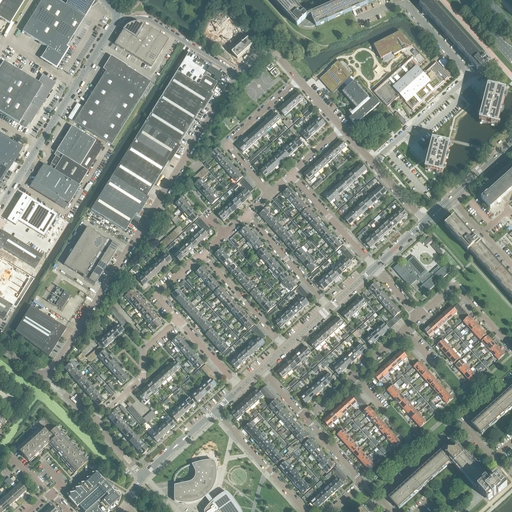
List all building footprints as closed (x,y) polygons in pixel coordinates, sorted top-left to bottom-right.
[(0,0),(0,18),(10,24),(24,0),(0,0)] [(85,17),(66,5),(57,0),(41,0),(22,32),(49,49),(44,58),(55,65),(63,52),(85,17)] [(68,0),(66,5),(85,17),(90,9),(95,0),(68,0)] [(273,0),(298,27),(300,24),(301,25),(303,26),(304,26),(305,26),(306,27),(308,27),(309,27),(310,27),(312,27),(313,26),(314,26),(316,26),(316,27),(351,12),(378,0),(344,0),(317,12),(315,11),(313,10),(311,10),(307,10),(305,11),(303,13),(300,10),(291,0),(273,0)] [(436,1),(435,0),(426,0),(420,6),(478,71),(488,61),(489,60),(489,59),(489,58),(488,57),(488,56),(486,54),(483,56),(435,3),(435,2),(436,1)] [(123,30),(123,31),(114,44),(151,68),(168,40),(145,26),(144,25),(143,24),(141,24),(140,23),(138,23),(137,23),(136,23),(134,23),(133,23),(131,24),(130,24),(129,25),(127,26),(126,27),(125,28),(124,29),(123,30)] [(400,32),(374,45),(381,59),(393,53),(394,56),(400,53),(405,50),(407,52),(404,55),(407,59),(409,57),(409,58),(410,59),(374,92),(383,102),(388,108),(399,98),(398,98),(398,97),(398,96),(399,96),(400,96),(401,96),(402,96),(406,102),(405,102),(414,111),(423,102),(425,100),(427,103),(434,97),(432,94),(450,78),(443,70),(436,63),(426,72),(426,73),(426,74),(425,74),(424,74),(424,73),(424,74),(423,75),(417,68),(426,61),(414,47),(412,45),(412,44),(400,32)] [(220,56),(222,57),(229,61),(232,59),(225,52),(220,56)] [(189,53),(177,72),(194,82),(211,93),(222,76),(209,68),(211,66),(189,53)] [(84,107),(81,105),(80,107),(77,105),(68,118),(111,145),(151,82),(111,58),(104,70),(106,71),(84,107)] [(0,67),(0,112),(6,116),(19,124),(21,119),(29,124),(38,109),(39,110),(44,103),(42,103),(54,84),(42,76),(38,82),(4,61),(0,67)] [(331,69),(319,79),(333,94),(344,83),(352,77),(352,76),(338,61),(330,68),(331,69)] [(280,74),(280,73),(276,69),(271,73),(275,78),(280,74)] [(177,72),(156,106),(191,128),(194,124),(193,123),(200,111),(203,112),(214,95),(211,93),(194,82),(177,72)] [(352,77),(344,83),(347,86),(354,80),(352,77)] [(344,91),(345,93),(359,107),(368,99),(357,86),(358,85),(355,81),(344,91)] [(480,119),(479,121),(482,122),(485,123),(492,125),(495,125),(497,126),(498,125),(499,121),(501,111),(502,107),(505,96),(506,92),(506,91),(488,87),(488,88),(486,95),(485,97),(485,98),(484,103),(484,104),(483,107),(482,110),(481,115),(480,119)] [(298,93),(293,97),(298,104),(303,99),(298,93)] [(293,97),(288,101),(294,108),(298,104),(293,97)] [(352,122),(354,120),(357,124),(365,117),(364,116),(366,115),(379,104),(373,98),(372,99),(371,99),(349,119),(352,122)] [(288,101),(283,106),(289,112),(294,108),(288,101)] [(156,106),(145,123),(179,145),(187,132),(188,133),(191,128),(156,106)] [(289,112),(283,106),(279,110),(284,116),(289,112)] [(275,113),(270,117),(276,123),(281,119),(275,113)] [(270,117),(266,121),(271,128),(276,123),(270,117)] [(398,120),(404,126),(407,123),(401,117),(398,120)] [(320,118),(315,122),(321,128),(325,124),(320,118)] [(266,121),(261,126),(267,132),(271,128),(266,121)] [(315,122),(310,126),(316,133),(321,128),(315,122)] [(145,123),(134,140),(169,162),(168,162),(170,163),(174,156),(173,155),(175,151),(176,152),(180,145),(179,145),(145,123)] [(56,156),(53,160),(83,179),(88,171),(103,146),(96,141),(72,126),(54,155),(56,156)] [(261,126),(256,130),(262,136),(267,132),(261,126)] [(310,126),(305,131),(311,137),(316,133),(310,126)] [(256,130),(252,134),(257,140),(262,136),(256,130)] [(311,137),(305,131),(301,135),(307,141),(311,137)] [(0,187),(2,188),(1,189),(4,186),(4,185),(1,183),(9,171),(16,160),(23,148),(16,143),(15,142),(15,143),(0,133),(0,187)] [(252,134),(247,138),(252,145),(257,140),(252,134)] [(247,138),(242,142),(248,149),(252,145),(247,138)] [(297,138),(293,142),(298,148),(303,144),(297,138)] [(134,140),(124,158),(159,180),(162,176),(161,175),(168,162),(169,162),(134,140)] [(427,164),(425,170),(428,170),(431,171),(437,173),(439,173),(443,174),(443,171),(444,169),(444,168),(445,166),(445,165),(445,163),(446,160),(447,157),(448,153),(448,150),(449,147),(450,145),(450,144),(433,140),(432,143),(431,146),(431,148),(430,149),(430,151),(430,152),(428,157),(428,158),(427,160),(427,162),(427,164)] [(341,141),(336,145),(342,151),(346,147),(341,141)] [(248,149),(242,142),(238,147),(243,153),(248,149)] [(293,142),(288,146),(294,153),(298,148),(293,142)] [(336,145),(332,150),(337,156),(342,151),(336,145)] [(288,146),(283,150),(289,157),(294,153),(288,146)] [(211,155),(216,159),(222,154),(218,149),(211,155)] [(283,150),(278,155),(284,161),(289,157),(283,150)] [(332,150),(327,154),(332,160),(337,156),(332,150)] [(216,159),(220,164),(226,158),(222,154),(216,159)] [(327,154),(322,158),(327,164),(332,160),(327,154)] [(278,155),(274,159),(280,165),(284,161),(278,155)] [(124,158),(113,175),(147,196),(155,183),(156,184),(159,180),(124,158)] [(220,164),(224,169),(231,163),(226,158),(220,164)] [(322,158),(318,162),(323,168),(327,164),(322,158)] [(274,159),(269,163),(275,169),(280,165),(274,159)] [(44,164),(29,187),(64,209),(68,204),(68,205),(69,204),(80,186),(79,186),(83,179),(53,160),(49,167),(44,164)] [(318,162),(313,166),(319,172),(323,168),(318,162)] [(224,169),(228,174),(235,168),(231,163),(224,169)] [(269,163),(265,167),(270,174),(275,169),(269,163)] [(361,164),(357,168),(362,174),(367,170),(361,164)] [(313,166),(308,170),(314,176),(319,172),(313,166)] [(270,174),(265,167),(260,172),(265,178),(270,174)] [(228,174),(233,178),(239,173),(235,168),(228,174)] [(357,168),(352,172),(358,179),(362,174),(357,168)] [(314,176),(308,170),(304,175),(310,182),(315,178),(314,176)] [(511,171),(487,194),(486,194),(485,193),(484,193),(483,194),(482,194),(481,195),(481,196),(481,198),(481,199),(491,209),(511,190),(511,171)] [(352,172),(347,177),(353,183),(358,179),(352,172)] [(239,173),(233,178),(237,183),(243,177),(239,173)] [(102,192),(136,214),(137,214),(142,208),(141,207),(143,203),(144,204),(148,197),(147,196),(113,175),(102,192)] [(195,185),(199,190),(206,184),(202,180),(201,180),(197,176),(194,178),(198,183),(195,185)] [(347,177),(343,181),(348,187),(353,183),(347,177)] [(343,181),(338,185),(344,191),(348,187),(343,181)] [(199,190),(204,195),(210,189),(206,184),(199,190)] [(338,185),(334,189),(339,195),(344,191),(338,185)] [(381,186),(376,190),(382,196),(387,192),(381,186)] [(283,194),(288,199),(294,193),(290,188),(283,194)] [(204,195),(208,200),(215,194),(210,189),(204,195)] [(334,189),(329,193),(335,199),(339,195),(334,189)] [(246,190),(241,194),(247,201),(252,196),(250,194),(248,192),(246,190)] [(376,190),(372,194),(377,200),(382,196),(376,190)] [(136,214),(102,192),(91,210),(126,231),(136,214)] [(288,199),(292,203),(298,198),(294,193),(288,199)] [(335,199),(329,193),(324,197),(330,204),(335,199)] [(23,195),(7,220),(8,221),(15,226),(18,221),(44,237),(57,215),(31,199),(25,195),(23,194),(23,195)] [(215,194),(208,200),(213,205),(219,199),(215,194)] [(241,194),(237,198),(243,205),(247,201),(241,194)] [(372,194),(367,199),(372,205),(377,200),(372,194)] [(175,204),(180,209),(186,203),(182,198),(175,204)] [(237,198),(232,203),(238,209),(243,205),(237,198)] [(292,203),(296,208),(302,202),(298,198),(292,203)] [(367,199),(362,203),(368,209),(372,205),(367,199)] [(302,202),(296,208),(300,213),(307,207),(302,202)] [(180,209),(184,213),(184,214),(190,208),(186,203),(180,209)] [(232,203),(227,207),(233,213),(238,209),(232,203)] [(362,203),(358,207),(363,213),(368,209),(362,203)] [(227,207),(223,211),(228,217),(233,213),(227,207)] [(358,207),(353,211),(359,217),(363,213),(358,207)] [(186,220),(194,213),(190,208),(184,214),(184,213),(182,215),(186,220)] [(302,214),(306,219),(313,213),(308,208),(302,214)] [(260,215),(264,220),(270,214),(266,209),(260,215)] [(402,209),(397,213),(403,219),(407,215),(402,209)] [(228,217),(223,211),(218,215),(224,222),(228,217)] [(353,211),(349,215),(354,221),(359,217),(353,211)] [(194,213),(186,220),(188,222),(190,220),(192,223),(199,217),(194,213)] [(306,219),(310,224),(317,218),(313,213),(306,219)] [(397,213),(392,217),(398,224),(403,219),(397,213)] [(264,220),(268,225),(275,219),(270,214),(264,220)] [(354,221),(349,215),(344,219),(350,225),(354,221)] [(268,225),(272,229),(279,224),(281,222),(277,217),(275,219),(268,225)] [(392,217),(388,221),(393,228),(398,224),(392,217)] [(445,226),(467,250),(468,252),(469,251),(511,298),(511,278),(479,241),(481,240),(478,236),(475,239),(455,217),(445,226)] [(310,224),(315,228),(321,223),(317,218),(310,224)] [(388,221),(383,226),(389,232),(393,228),(388,221)] [(315,228),(319,233),(325,227),(321,223),(315,228)] [(272,229),(277,234),(283,228),(279,224),(272,229)] [(383,226),(378,230),(384,236),(389,232),(383,226)] [(64,265),(76,273),(77,272),(84,276),(83,277),(95,285),(119,247),(106,239),(106,240),(99,236),(99,235),(87,227),(64,265)] [(240,233),(244,238),(251,232),(247,227),(240,233)] [(319,233),(323,238),(329,232),(325,227),(319,233)] [(277,234),(281,239),(287,233),(283,228),(277,234)] [(202,230),(197,234),(203,240),(208,236),(203,231),(202,230)] [(378,230),(374,234),(380,240),(384,236),(378,230)] [(2,231),(0,233),(0,247),(35,269),(43,256),(2,231)] [(244,238),(249,242),(255,236),(251,232),(244,238)] [(323,238),(327,242),(334,237),(329,232),(323,238)] [(281,239),(285,243),(291,238),(287,233),(281,239)] [(197,234),(192,238),(198,245),(203,240),(197,234)] [(374,234),(369,238),(375,244),(380,240),(374,234)] [(251,248),(253,247),(259,241),(256,237),(255,236),(249,242),(247,244),(251,248)] [(285,243),(289,248),(296,242),(298,241),(293,236),(291,238),(285,243)] [(327,242),(331,247),(338,241),(334,237),(327,242)] [(423,243),(426,246),(432,240),(430,237),(423,243)] [(192,238),(187,243),(193,249),(198,245),(192,238)] [(375,244),(369,238),(365,242),(370,248),(375,244)] [(259,241),(253,247),(257,251),(263,246),(259,241)] [(338,241),(331,247),(336,252),(342,246),(338,241)] [(296,242),(289,248),(294,253),(300,247),(296,242)] [(187,243),(183,247),(189,253),(193,249),(187,243)] [(431,246),(440,255),(443,252),(435,243),(431,246)] [(183,247),(178,251),(184,257),(189,253),(183,247)] [(295,254),(299,259),(305,253),(301,248),(295,254)] [(215,255),(219,260),(226,254),(221,249),(215,255)] [(257,254),(261,259),(268,253),(263,249),(257,254)] [(184,257),(178,251),(174,255),(179,262),(184,257)] [(299,259),(303,264),(310,258),(312,256),(307,252),(305,253),(299,259)] [(261,259),(265,264),(272,258),(268,253),(261,259)] [(166,254),(161,258),(166,265),(171,260),(166,254)] [(219,260),(224,265),(230,259),(226,254),(219,260)] [(303,264),(308,268),(314,263),(316,261),(312,256),(310,258),(303,264)] [(400,264),(394,269),(404,281),(409,286),(410,287),(415,282),(418,279),(423,285),(420,288),(426,294),(428,291),(450,272),(444,266),(442,269),(439,266),(429,274),(427,272),(414,256),(402,267),(400,264)] [(0,296),(3,299),(7,292),(17,298),(20,293),(23,288),(26,283),(29,279),(24,275),(25,273),(0,257),(0,296)] [(161,258),(156,263),(162,269),(166,265),(161,258)] [(265,264),(270,268),(276,263),(272,258),(265,264)] [(347,258),(342,262),(348,269),(352,265),(350,262),(348,259),(347,258)] [(224,265),(228,269),(234,264),(230,259),(224,265)] [(342,262),(337,267),(343,273),(348,269),(342,262)] [(156,263),(151,267),(157,273),(162,269),(156,263)] [(270,268),(274,273),(280,267),(276,263),(270,268)] [(314,263),(308,268),(312,273),(318,268),(314,263)] [(228,269),(232,274),(238,268),(234,264),(228,269)] [(151,267),(147,271),(153,277),(157,273),(151,267)] [(196,273),(200,277),(206,272),(202,267),(196,273)] [(276,280),(278,278),(284,272),(280,267),(274,273),(272,275),(276,280)] [(337,267),(332,271),(338,277),(343,273),(337,267)] [(232,274),(236,279),(243,273),(238,268),(232,274)] [(147,271),(142,275),(148,282),(153,277),(147,271)] [(332,271),(328,275),(334,282),(338,277),(332,271)] [(200,277),(204,282),(210,276),(206,272),(200,277)] [(278,278),(282,283),(289,277),(284,272),(278,278)] [(236,279),(240,283),(247,278),(243,273),(236,279)] [(148,282),(142,275),(138,280),(135,277),(132,279),(138,286),(141,284),(143,286),(148,282)] [(328,275),(323,279),(329,286),(334,282),(328,275)] [(204,282),(208,287),(215,281),(210,276),(204,282)] [(285,289),(287,287),(293,282),(289,277),(282,283),(281,284),(285,289)] [(240,283),(245,288),(251,282),(247,278),(240,283)] [(329,286),(323,279),(318,284),(324,290),(329,286)] [(215,281),(208,287),(213,292),(219,286),(215,281)] [(251,282),(245,288),(249,293),(255,287),(257,285),(255,282),(253,284),(251,282)] [(287,287),(291,292),(297,287),(293,282),(287,287)] [(369,290),(373,294),(380,289),(375,284),(369,290)] [(64,292),(65,291),(57,287),(47,302),(55,307),(55,306),(61,310),(70,296),(64,292)] [(214,293),(218,298),(224,292),(220,287),(214,293)] [(124,297),(128,301),(136,294),(135,293),(134,293),(134,290),(133,289),(124,297)] [(171,295),(176,300),(182,294),(178,289),(171,295)] [(251,294),(255,299),(261,293),(257,289),(251,294)] [(373,294),(377,299),(384,293),(380,289),(373,294)] [(3,299),(13,306),(17,298),(7,292),(3,299)] [(218,298),(222,302),(229,297),(224,292),(218,298)] [(255,299),(259,304),(265,298),(261,293),(255,299)] [(377,299),(382,304),(388,298),(384,293),(377,299)] [(128,301),(132,305),(140,297),(140,296),(137,296),(137,295),(136,294),(128,301)] [(176,300),(180,304),(186,299),(182,294),(176,300)] [(12,306),(0,297),(0,318),(3,320),(9,311),(11,313),(14,308),(12,306)] [(132,305),(135,309),(144,302),(143,301),(141,301),(141,298),(140,297),(132,305)] [(222,302),(227,307),(233,301),(229,297),(222,302)] [(303,297),(298,302),(304,308),(309,304),(306,301),(304,299),(303,297)] [(361,297),(356,302),(362,308),(366,304),(361,297)] [(259,304),(263,308),(269,303),(265,298),(259,304)] [(382,304),(386,308),(392,303),(388,298),(382,304)] [(180,304),(184,309),(190,304),(186,299),(180,304)] [(227,307),(231,312),(237,306),(233,301),(227,307)] [(269,303),(263,308),(267,313),(273,308),(274,308),(276,306),(272,301),(269,303)] [(135,309),(139,313),(148,305),(147,304),(144,304),(144,303),(144,302),(135,309)] [(298,302),(293,306),(299,312),(304,308),(298,302)] [(356,302),(351,306),(357,312),(362,308),(356,302)] [(386,308),(390,313),(396,307),(392,303),(386,308)] [(184,309),(188,314),(195,308),(190,304),(184,309)] [(139,313),(142,317),(151,310),(150,309),(149,309),(149,306),(148,305),(139,313)] [(15,332),(49,357),(62,336),(67,329),(60,325),(31,306),(15,332)] [(231,312),(235,316),(241,311),(237,306),(231,312)] [(293,306),(289,310),(294,317),(299,312),(293,306)] [(351,306),(347,310),(352,316),(357,312),(351,306)] [(452,306),(447,311),(453,317),(458,312),(456,311),(454,308),(452,306)] [(394,318),(396,316),(398,314),(401,312),(396,307),(390,313),(394,318)] [(188,314),(193,319),(199,313),(195,308),(188,314)] [(142,317),(146,321),(155,313),(154,312),(151,312),(151,311),(151,310),(142,317)] [(289,310),(284,314),(290,321),(294,317),(289,310)] [(352,316),(347,310),(342,315),(348,321),(352,316)] [(235,316),(239,321),(246,315),(241,311),(235,316)] [(447,311),(443,315),(448,321),(453,317),(447,311)] [(146,321),(150,325),(156,319),(158,318),(157,317),(156,317),(156,314),(155,313),(146,321)] [(193,319),(197,323),(203,318),(199,313),(193,319)] [(284,314),(279,319),(285,325),(290,321),(284,314)] [(239,321),(243,326),(250,320),(246,315),(239,321)] [(443,315),(438,319),(444,325),(448,321),(443,315)] [(463,322),(467,327),(473,321),(469,316),(463,322)] [(197,323),(201,328),(207,322),(203,318),(197,323)] [(338,318),(333,322),(339,329),(343,324),(338,318)] [(150,325),(148,327),(153,333),(162,325),(161,325),(161,323),(159,321),(157,321),(157,320),(156,319),(150,325)] [(285,325),(279,319),(275,323),(280,329),(285,325)] [(438,319),(433,323),(439,329),(444,325),(438,319)] [(250,320),(243,326),(248,331),(254,325),(250,320)] [(467,327),(472,331),(478,326),(473,321),(467,327)] [(207,322),(201,328),(205,333),(212,327),(207,322)] [(333,322),(328,327),(334,333),(339,329),(333,322)] [(384,323),(379,328),(385,334),(390,330),(384,323)] [(433,323),(429,327),(434,333),(439,329),(433,323)] [(114,329),(119,335),(124,331),(118,324),(114,329)] [(472,331),(476,336),(482,330),(478,326),(472,331)] [(328,327),(324,331),(329,337),(334,333),(328,327)] [(434,333),(429,327),(424,331),(430,337),(434,333)] [(379,328),(375,332),(380,338),(385,334),(379,328)] [(109,333),(114,339),(119,335),(114,329),(109,333)] [(205,335),(209,340),(216,334),(212,330),(205,335)] [(482,330),(476,336),(480,341),(486,335),(482,330)] [(324,331),(319,335),(325,341),(329,337),(324,331)] [(368,333),(370,336),(376,342),(380,338),(375,332),(373,334),(371,331),(368,333)] [(104,337),(110,344),(114,339),(109,333),(104,337)] [(209,340),(213,344),(220,339),(216,334),(209,340)] [(319,335),(314,339),(320,346),(325,341),(319,335)] [(172,342),(177,346),(183,341),(178,336),(172,342)] [(376,342),(370,336),(366,340),(371,346),(376,342)] [(99,342),(100,342),(104,347),(105,348),(110,344),(104,337),(99,342)] [(258,337),(258,338),(253,342),(259,348),(264,344),(261,341),(259,338),(258,337)] [(482,342),(486,347),(492,341),(488,337),(482,342)] [(213,344),(218,349),(224,343),(220,339),(213,344)] [(320,346),(314,339),(309,344),(315,350),(320,346)] [(437,346),(441,350),(447,345),(443,340),(437,346)] [(177,346),(181,351),(187,345),(183,341),(177,346)] [(486,347),(490,351),(496,346),(492,341),(486,347)] [(253,342),(249,346),(255,352),(259,348),(253,342)] [(224,343),(218,349),(222,354),(229,349),(224,343)] [(361,344),(356,349),(362,355),(366,350),(361,344)] [(181,351),(185,356),(191,350),(187,345),(181,351)] [(441,350),(446,355),(452,349),(447,345),(441,350)] [(249,346),(244,350),(250,357),(255,352),(249,346)] [(490,351),(494,356),(500,350),(496,346),(490,351)] [(305,347),(300,352),(306,358),(307,358),(311,354),(305,347)] [(356,349),(352,353),(357,359),(362,355),(356,349)] [(446,355),(450,359),(456,354),(452,349),(446,355)] [(98,356),(102,361),(108,355),(104,350),(104,351),(101,353),(99,355),(98,356)] [(185,356),(189,360),(195,355),(191,350),(185,356)] [(244,350),(239,354),(245,361),(250,357),(244,350)] [(500,350),(494,356),(498,360),(505,355),(500,350)] [(402,351),(397,355),(403,361),(408,357),(406,356),(404,353),(402,351)] [(300,352),(296,356),(302,362),(304,364),(308,360),(307,358),(306,358),(300,352)] [(352,353),(347,357),(352,363),(357,359),(352,353)] [(239,354),(235,359),(240,365),(245,361),(239,354)] [(456,354),(450,359),(454,364),(460,358),(456,354)] [(102,361),(106,366),(112,360),(108,355),(102,361)] [(189,360),(193,365),(200,359),(195,355),(189,360)] [(343,361),(342,361),(348,367),(352,363),(347,357),(345,355),(341,359),(343,361)] [(397,355),(392,359),(398,366),(403,361),(397,355)] [(296,356),(291,360),(297,366),(302,362),(296,356)] [(200,359),(193,365),(198,370),(204,364),(200,359)] [(240,365),(235,359),(230,362),(236,369),(240,365)] [(392,359),(388,364),(393,370),(398,366),(392,359)] [(69,373),(75,368),(78,366),(73,360),(72,360),(71,360),(70,360),(70,361),(70,362),(70,363),(70,364),(65,368),(69,373)] [(106,366),(110,370),(117,365),(112,360),(106,366)] [(291,360),(287,364),(292,371),(297,366),(291,360)] [(456,365),(460,370),(466,365),(462,360),(456,365)] [(175,361),(170,365),(176,372),(180,368),(175,361)] [(342,361),(338,365),(343,371),(348,367),(342,361)] [(414,367),(418,372),(424,366),(420,362),(414,367)] [(287,364),(282,368),(288,375),(292,371),(287,364)] [(388,364),(383,368),(389,374),(393,370),(388,364)] [(110,370),(115,375),(121,369),(117,365),(110,370)] [(170,365),(165,370),(171,376),(176,372),(170,365)] [(343,371),(338,365),(333,369),(339,375),(343,371)] [(460,370),(464,375),(470,369),(466,365),(460,370)] [(418,372),(422,377),(428,371),(424,366),(418,372)] [(69,373),(73,378),(80,373),(75,368),(69,373)] [(288,375),(282,368),(277,372),(283,379),(288,375)] [(383,368),(379,372),(384,378),(389,374),(383,368)] [(115,375),(119,380),(125,374),(121,369),(115,375)] [(464,375),(468,379),(474,374),(470,369),(464,375)] [(165,370),(161,374),(166,380),(171,376),(165,370)] [(422,377),(426,381),(432,376),(428,371),(422,377)] [(324,378),(329,384),(334,380),(327,372),(323,376),(324,378)] [(384,378),(379,372),(374,376),(380,382),(384,378)] [(73,378),(77,383),(84,377),(80,373),(73,378)] [(125,374),(119,380),(123,385),(129,379),(125,374)] [(161,374),(156,378),(162,385),(166,380),(161,374)] [(474,374),(468,379),(472,384),(478,379),(474,374)] [(426,381),(431,386),(437,380),(432,376),(426,381)] [(77,383),(82,388),(88,382),(84,377),(77,383)] [(156,378),(151,382),(157,389),(162,385),(156,378)] [(319,382),(325,388),(329,384),(324,378),(320,381),(319,381),(320,380),(318,378),(317,379),(319,382)] [(210,379),(206,383),(211,389),(216,385),(214,382),(211,380),(210,379)] [(431,386),(435,390),(441,385),(437,380),(431,386)] [(82,388),(86,392),(92,387),(88,382),(82,388)] [(151,382),(147,387),(152,393),(157,389),(151,382)] [(319,382),(314,386),(320,392),(325,388),(319,382)] [(206,383),(201,388),(207,394),(211,389),(206,383)] [(387,391),(391,396),(397,390),(393,385),(387,391)] [(435,390),(439,395),(445,389),(441,385),(435,390)] [(314,386),(310,390),(315,396),(320,392),(314,386)] [(86,392),(90,397),(96,391),(92,387),(86,392)] [(147,387),(142,391),(148,397),(152,393),(147,387)] [(201,388),(196,392),(202,398),(207,394),(201,388)] [(439,395),(443,399),(449,394),(445,389),(439,395)] [(258,390),(253,394),(259,400),(264,396),(258,390)] [(310,390),(305,394),(311,401),(315,396),(310,390)] [(391,396),(396,400),(402,395),(397,390),(391,396)] [(511,406),(511,390),(473,426),(476,429),(476,432),(478,433),(479,432),(481,435),(511,406)] [(90,397),(94,402),(100,396),(96,391),(90,397)] [(148,397),(142,391),(137,395),(142,401),(141,402),(143,404),(144,405),(149,400),(147,398),(148,397)] [(202,398),(196,392),(192,396),(197,402),(202,398)] [(253,394),(249,398),(255,404),(259,400),(253,394)] [(311,401),(305,394),(301,399),(306,405),(311,401)] [(449,394),(443,399),(447,404),(453,399),(449,394)] [(396,400),(400,405),(406,399),(402,395),(396,400)] [(100,396),(94,402),(98,406),(105,401),(100,396)] [(351,397),(347,401),(352,407),(357,403),(355,401),(353,399),(351,397)] [(189,398),(185,402),(190,408),(195,404),(189,398)] [(249,398),(244,402),(250,409),(255,404),(249,398)] [(400,405),(404,409),(410,404),(406,399),(400,405)] [(271,412),(273,411),(280,405),(276,401),(267,408),(271,412)] [(347,401),(342,405),(347,411),(352,407),(347,401)] [(185,402),(180,406),(186,413),(190,408),(185,402)] [(244,402),(240,406),(246,413),(250,409),(244,402)] [(404,409),(408,414),(414,408),(410,404),(404,409)] [(273,411),(277,416),(284,410),(280,405),(273,411)] [(342,405),(337,409),(343,415),(347,411),(342,405)] [(180,406),(175,411),(181,417),(186,413),(180,406)] [(240,406),(235,410),(241,417),(246,413),(240,406)] [(363,412),(367,417),(373,412),(369,407),(363,412)] [(408,414),(412,419),(418,413),(414,408),(408,414)] [(337,409),(333,413),(338,419),(343,415),(337,409)] [(241,417),(235,410),(231,414),(237,421),(241,417)] [(277,416),(281,420),(288,414),(284,410),(277,416)] [(181,417),(175,411),(170,415),(176,421),(181,417)] [(108,418),(113,422),(119,417),(114,412),(108,418)] [(367,417),(372,421),(377,416),(373,412),(367,417)] [(333,413),(328,417),(334,423),(338,419),(333,413)] [(412,419),(416,423),(422,418),(418,413),(412,419)] [(281,420),(285,425),(292,419),(288,414),(281,420)] [(372,421),(375,426),(381,420),(377,416),(372,421)] [(29,461),(47,445),(54,439),(49,433),(54,429),(53,427),(53,426),(45,417),(39,422),(42,426),(17,448),(29,461)] [(113,422),(117,427),(123,422),(119,417),(113,422)] [(165,423),(171,430),(176,425),(168,417),(163,421),(165,423)] [(334,423),(328,417),(323,421),(329,428),(334,423)] [(422,418),(416,423),(421,428),(427,422),(422,418)] [(287,431),(289,429),(296,423),(292,419),(285,425),(283,426),(287,431)] [(375,426),(379,430),(385,425),(381,420),(375,426)] [(245,429),(249,433),(255,427),(254,426),(256,424),(253,421),(251,423),(245,429)] [(117,427),(121,432),(127,426),(123,422),(117,427)] [(165,423),(160,427),(166,434),(171,430),(165,423)] [(289,429),(293,433),(300,428),(296,423),(289,429)] [(379,430),(383,434),(389,429),(385,425),(379,430)] [(121,432),(125,436),(131,431),(127,426),(121,432)] [(54,439),(47,445),(50,445),(75,473),(88,462),(57,427),(54,429),(49,433),(54,439)] [(160,427),(156,432),(161,438),(166,434),(160,427)] [(249,433),(253,438),(259,432),(255,427),(249,433)] [(293,433),(297,438),(304,432),(300,428),(293,433)] [(383,434),(387,439),(393,434),(389,429),(383,434)] [(337,436),(341,440),(347,435),(343,430),(337,436)] [(125,436),(129,441),(135,436),(131,431),(125,436)] [(161,438),(156,432),(151,436),(157,442),(161,438)] [(253,438),(257,442),(265,434),(264,432),(261,434),(259,432),(253,438)] [(304,432),(297,438),(301,443),(308,437),(304,432)] [(257,442),(261,446),(267,440),(265,438),(267,436),(265,434),(257,442)] [(387,439),(392,443),(397,438),(393,434),(387,439)] [(341,440),(345,444),(351,439),(347,435),(341,440)] [(129,441),(134,446),(140,440),(135,436),(129,441)] [(397,438),(392,443),(396,448),(402,443),(397,438)] [(345,444),(349,449),(355,444),(351,439),(345,444)] [(134,446),(138,450),(144,445),(140,440),(134,446)] [(261,446),(265,451),(271,445),(267,440),(261,446)] [(304,446),(308,450),(314,444),(310,440),(304,446)] [(308,450),(312,454),(318,449),(314,444),(308,450)] [(349,449),(353,453),(359,448),(355,444),(349,449)] [(144,445),(138,450),(142,455),(148,450),(144,445)] [(265,451),(269,455),(275,449),(271,445),(265,451)] [(444,451),(452,460),(474,484),(482,477),(483,476),(457,447),(455,449),(449,449),(448,448),(444,451)] [(353,453),(357,458),(363,453),(359,448),(353,453)] [(269,455),(273,460),(279,454),(275,449),(269,455)] [(312,454),(316,459),(322,453),(318,449),(312,454)] [(452,460),(444,451),(390,499),(394,503),(393,506),(395,507),(396,506),(398,508),(452,460)] [(316,459),(320,463),(327,457),(322,453),(316,459)] [(357,458),(361,462),(367,457),(363,453),(357,458)] [(279,454),(273,460),(277,464),(283,458),(279,454)] [(322,470),(323,469),(331,462),(327,457),(320,463),(318,465),(322,470)] [(361,462),(365,467),(371,462),(367,457),(361,462)] [(210,492),(211,490),(212,489),(213,487),(214,485),(215,483),(215,482),(216,480),(216,478),(216,476),(216,471),(218,471),(217,468),(216,468),(216,466),(215,464),(214,463),(214,461),(212,460),(211,460),(207,461),(201,462),(196,463),(191,464),(194,470),(195,472),(195,475),(194,477),(193,480),(190,481),(188,482),(184,483),(184,482),(180,482),(180,484),(174,485),(174,499),(174,500),(175,501),(176,502),(178,503),(181,503),(181,505),(185,505),(185,504),(188,503),(191,503),(193,503),(197,502),(200,500),(201,499),(203,499),(205,497),(206,496),(208,495),(208,494),(208,495),(209,493),(210,492)] [(279,468),(283,472),(290,466),(286,462),(279,468)] [(323,469),(327,474),(335,467),(331,462),(323,469)] [(371,462),(365,467),(370,471),(375,466),(371,462)] [(283,472),(287,477),(294,471),(290,466),(283,472)] [(287,477),(291,481),(298,475),(300,473),(296,469),(294,471),(287,477)] [(70,497),(69,498),(68,498),(80,511),(109,511),(119,503),(120,498),(121,497),(121,496),(120,496),(120,495),(120,494),(119,493),(118,493),(118,492),(117,492),(116,492),(115,492),(114,492),(114,491),(113,491),(111,488),(107,483),(106,483),(95,471),(70,494),(71,496),(70,497)] [(485,480),(482,477),(474,484),(484,496),(489,492),(490,494),(499,486),(500,487),(504,484),(494,473),(485,480)] [(291,481),(295,485),(302,479),(298,475),(291,481)] [(338,478),(333,482),(339,489),(344,485),(338,478)] [(295,485),(299,490),(306,484),(302,479),(295,485)] [(333,482),(329,486),(334,493),(339,489),(333,482)] [(20,483),(8,494),(15,501),(27,490),(20,483)] [(306,484),(299,490),(304,494),(310,488),(306,484)] [(329,486),(324,490),(330,497),(334,493),(329,486)] [(324,490),(320,495),(325,501),(330,497),(324,490)] [(227,493),(227,492),(226,492),(225,492),(223,493),(221,494),(219,495),(217,497),(215,498),(214,499),(212,501),(210,503),(208,506),(205,509),(204,510),(203,511),(241,511),(238,506),(237,505),(236,502),(234,501),(231,497),(230,496),(229,494),(227,493)] [(8,494),(0,501),(0,507),(3,511),(15,501),(8,494)] [(320,495),(315,499),(321,505),(325,501),(320,495)] [(321,505),(315,499),(313,500),(312,499),(310,501),(311,502),(310,504),(314,509),(316,507),(317,509),(321,505)]
